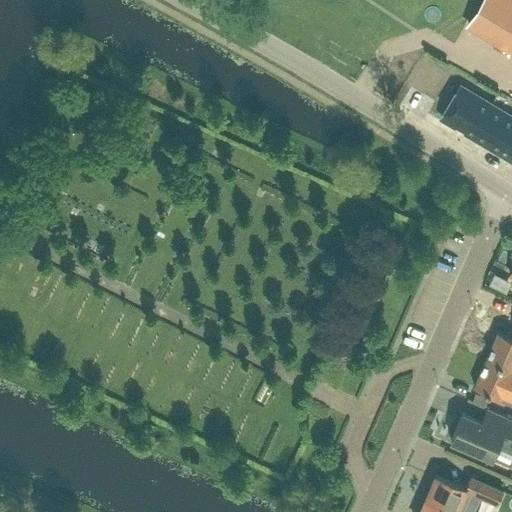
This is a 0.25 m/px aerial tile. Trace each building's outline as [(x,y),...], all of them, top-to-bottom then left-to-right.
[(342,0),(324,0),(324,1),(346,15),(351,5),(342,0)] [(511,0),(483,0),(471,19),(511,44),(511,0)] [(408,73),(452,97),(462,78),(419,54),(408,73)] [(497,108),(466,89),(448,120),(478,139),(495,112),(497,108)] [(505,118),(495,112),(478,139),(504,154),(511,141),(511,116),(507,114),(505,118)] [(0,248),(14,255),(20,241),(0,231),(0,248)] [(511,323),(507,334),(497,329),(484,358),(511,370),(511,323)] [(511,395),(511,370),(484,358),(472,386),(487,393),(509,401),(511,395)] [(511,417),(486,406),(481,420),(461,411),(450,439),(490,456),(496,442),(511,448),(511,417)] [(435,473),(424,498),(455,511),(461,511),(470,492),(496,504),(503,489),(475,477),(469,491),(464,489),(465,486),(435,473)] [(455,511),(424,498),(418,511),(455,511)]
